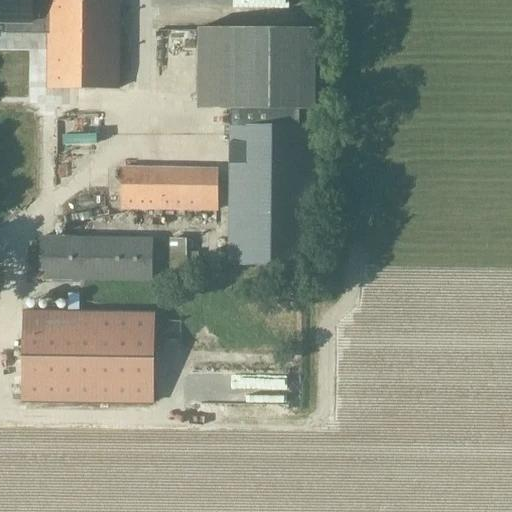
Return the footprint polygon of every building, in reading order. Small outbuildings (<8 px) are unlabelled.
[(47,23),(47,0),(0,0),(0,22),(3,22),(3,27),(22,27),(22,23),(47,23)] [(47,0),(47,23),(47,88),(118,89),(118,0),(47,0)] [(230,28),(229,125),(310,125),(311,29),(230,28)] [(310,125),(229,125),(228,265),(315,265),(316,125),(310,125)] [(93,140),(92,128),(63,129),(63,141),(93,140)] [(218,210),(218,167),(120,166),(120,209),(218,210)] [(152,281),(153,238),(39,236),(38,279),(152,281)] [(151,312),(77,311),(78,293),(68,293),(67,311),(23,310),(22,402),(150,404),(151,312)]
